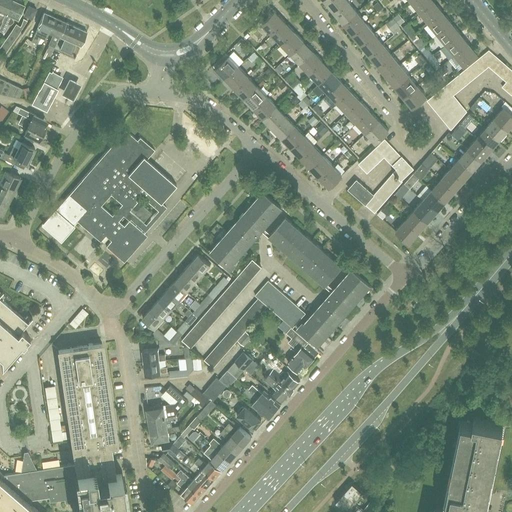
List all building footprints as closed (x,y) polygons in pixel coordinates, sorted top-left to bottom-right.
[(14,16),(18,18),(24,3),(23,3),(24,2),(23,0),(11,0),(5,12),(2,19),(3,21),(0,26),(0,30),(4,32),(5,31),(8,24),(11,24),(13,22),(13,20),(13,19),(14,16)] [(5,12),(11,0),(0,0),(0,26),(3,21),(2,19),(5,12)] [(348,0),(328,0),(326,2),(335,12),(349,1),(348,0)] [(433,0),(413,0),(412,2),(420,12),(434,1),(433,0)] [(349,1),(335,12),(343,23),(358,11),(349,1)] [(434,1),(420,12),(429,23),(443,11),(434,1)] [(32,18),(36,8),(29,5),(24,15),(32,18)] [(275,11),(262,24),(272,34),(285,21),(275,11)] [(358,11),(343,23),(352,33),(366,22),(358,11)] [(443,11),(429,23),(438,33),(452,22),(443,11)] [(44,12),(32,40),(38,43),(40,36),(45,39),(49,31),(55,17),(44,12)] [(400,24),(404,20),(400,15),(398,13),(394,17),(400,24)] [(54,33),(43,58),(48,60),(60,36),(59,36),(66,22),(55,17),(49,31),(54,33)] [(394,17),(393,17),(386,23),(385,23),(386,24),(391,31),(392,31),(398,26),(398,25),(399,25),(400,24),(394,17)] [(285,21),(272,34),(281,44),(294,31),(285,21)] [(59,36),(60,36),(66,38),(61,49),(66,51),(77,27),(66,22),(59,36)] [(366,22),(352,33),(360,44),(374,32),(366,22)] [(452,22),(438,33),(446,44),(460,32),(452,22)] [(17,36),(22,27),(16,23),(11,31),(0,45),(0,49),(5,53),(17,36)] [(408,34),(409,35),(411,37),(414,34),(415,34),(416,33),(413,30),(407,23),(406,25),(403,27),(408,34)] [(81,45),(83,40),(87,31),(77,27),(66,51),(70,53),(75,43),(81,45)] [(294,31),(281,44),(291,54),(304,41),(294,31)] [(374,32),(360,44),(369,54),(383,43),(374,32)] [(460,32),(446,44),(455,54),(469,43),(460,32)] [(418,38),(415,35),(411,38),(415,42),(420,48),(426,43),(421,37),(420,37),(418,39),(418,38)] [(304,41),(291,54),(300,63),(313,51),(304,41)] [(383,43),(369,54),(378,65),(392,53),(383,43)] [(469,43),(455,54),(464,65),(478,54),(469,43)] [(489,50),(481,56),(489,66),(497,56),(489,50)] [(313,51),(300,63),(309,73),(323,60),(313,51)] [(392,53),(378,65),(386,75),(400,64),(392,53)] [(422,55),(421,54),(415,59),(417,61),(421,65),(424,62),(426,60),(423,56),(422,55)] [(437,68),(441,66),(440,65),(439,64),(439,62),(439,60),(433,54),(428,59),(432,63),(433,64),(436,67),(437,69),(437,68)] [(229,56),(213,71),(220,78),(222,76),(225,79),(239,66),(229,56)] [(481,56),(477,60),(485,69),(489,66),(481,56)] [(497,56),(489,66),(494,69),(501,60),(497,56)] [(323,60),(309,73),(319,83),(332,70),(323,60)] [(477,60),(472,63),(480,73),(485,69),(477,60)] [(501,60),(494,69),(498,73),(506,64),(501,60)] [(472,63),(468,67),(476,76),(480,73),(472,63)] [(279,73),(284,68),(280,64),(280,65),(276,69),(278,72),(279,73)] [(400,64),(386,75),(395,86),(409,74),(400,64)] [(434,70),(430,64),(425,68),(430,74),(434,70)] [(441,66),(437,68),(440,71),(443,75),(446,72),(449,70),(444,64),(441,66)] [(506,64),(498,73),(502,77),(510,68),(506,64)] [(239,66),(225,79),(235,88),(248,76),(239,66)] [(468,67),(464,71),(471,80),(476,76),(468,67)] [(511,69),(510,68),(502,77),(507,81),(511,74),(511,69)] [(332,70),(319,83),(328,93),(341,80),(332,70)] [(61,77),(52,72),(49,71),(44,81),(40,88),(39,88),(31,102),(47,111),(53,98),(58,88),(56,87),(61,77)] [(464,71),(459,74),(467,84),(471,80),(464,71)] [(409,74),(395,86),(403,96),(418,85),(409,74)] [(459,74),(455,78),(462,87),(467,84),(459,74)] [(248,76),(235,88),(244,98),(257,85),(248,76)] [(299,83),(301,81),(296,76),(295,76),(288,82),(289,83),(294,88),(299,83)] [(0,92),(19,97),(23,89),(0,77),(0,92)] [(70,77),(62,93),(74,98),(82,83),(70,77)] [(455,78),(450,82),(458,91),(462,87),(455,78)] [(341,80),(328,93),(338,103),(351,90),(341,80)] [(284,82),(283,81),(278,85),(282,89),(287,85),(284,82)] [(507,81),(503,86),(511,94),(511,85),(507,81)] [(450,82),(437,93),(441,97),(444,102),(453,95),(458,91),(450,82)] [(299,83),(294,88),(293,88),(293,89),(294,89),(297,92),(299,94),(298,94),(298,95),(297,96),(299,97),(299,98),(301,100),(301,99),(302,99),(303,98),(307,94),(305,92),(306,90),(305,89),(299,83)] [(257,85),(244,98),(253,108),(267,95),(257,85)] [(418,85),(403,96),(412,107),(427,96),(418,85)] [(351,90),(338,103),(347,113),(360,100),(351,90)] [(437,93),(428,100),(432,105),(441,97),(437,93)] [(267,95),(253,108),(263,118),(276,105),(267,95)] [(297,96),(296,95),(295,96),(291,100),(293,102),(296,104),(299,101),(300,100),(299,98),(298,98),(298,97),(297,96)] [(453,95),(444,102),(448,106),(449,107),(458,100),(453,95)] [(311,101),(307,96),(303,99),(308,104),(311,101)] [(441,97),(432,105),(435,109),(444,102),(441,97)] [(303,108),(307,104),(302,99),(299,103),(303,108)] [(360,100),(347,113),(356,122),(369,109),(360,100)] [(458,100),(449,107),(452,111),(453,113),(462,106),(458,100)] [(474,110),(479,104),(476,101),(470,108),(473,111),(474,110)] [(444,102),(435,109),(439,114),(448,106),(444,102)] [(308,107),(308,105),(307,104),(301,110),(305,115),(310,110),(311,109),(308,107)] [(276,105),(263,118),(272,128),(285,115),(276,105)] [(1,106),(0,107),(0,111),(7,116),(10,111),(1,106)] [(448,106),(439,114),(443,118),(452,111),(449,107),(448,106)] [(462,106),(453,113),(455,115),(459,120),(467,111),(462,106)] [(45,126),(36,121),(33,120),(36,115),(20,107),(17,112),(22,114),(20,120),(21,124),(27,127),(24,132),(39,139),(42,140),(46,132),(43,131),(45,126)] [(511,114),(504,107),(494,117),(508,129),(511,124),(511,114)] [(369,109),(356,122),(366,132),(379,119),(369,109)] [(452,111),(443,118),(446,123),(455,115),(453,113),(452,111)] [(285,115),(272,128),(281,137),(295,125),(285,115)] [(455,115),(446,123),(452,129),(459,120),(455,115)] [(314,116),(308,121),(313,125),(318,120),(314,116)] [(494,117),(486,128),(499,139),(508,129),(494,117)] [(379,119),(366,132),(375,142),(389,130),(379,119)] [(333,127),(337,131),(341,126),(337,123),(333,127)] [(295,125),(281,137),(291,147),(304,134),(295,125)] [(322,125),(316,130),(321,135),(327,130),(322,125)] [(486,128),(477,138),(490,150),(499,139),(486,128)] [(176,184),(147,158),(155,149),(152,146),(140,136),(137,140),(125,129),(69,194),(43,224),(53,232),(61,239),(67,232),(77,220),(91,232),(100,241),(106,235),(111,240),(106,246),(124,261),(147,235),(144,232),(166,207),(161,202),(176,184)] [(304,134),(291,147),(300,157),(314,144),(304,134)] [(477,138),(468,148),(481,160),(490,150),(477,138)] [(385,139),(376,147),(380,152),(389,144),(385,139)] [(9,154),(6,153),(5,151),(0,148),(0,156),(2,158),(14,164),(24,169),(27,163),(27,164),(27,163),(29,163),(33,156),(31,155),(35,148),(31,146),(26,143),(23,142),(22,141),(17,150),(13,147),(9,154)] [(314,144),(300,157),(310,167),(323,154),(314,144)] [(389,144),(380,152),(385,156),(393,148),(389,144)] [(376,147),(372,151),(380,160),(385,156),(380,152),(376,147)] [(393,148),(385,156),(389,161),(397,152),(393,148)] [(468,148),(459,158),(472,170),(481,160),(468,148)] [(372,151),(367,155),(376,164),(380,160),(372,151)] [(397,152),(389,161),(393,165),(393,164),(401,156),(397,152)] [(431,152),(427,157),(432,161),(436,156),(431,152)] [(323,154),(310,167),(319,177),(332,164),(323,154)] [(367,155),(363,159),(371,168),(376,164),(367,155)] [(401,180),(414,168),(402,156),(401,156),(393,164),(393,165),(397,168),(393,172),(394,172),(395,174),(397,177),(397,176),(401,180)] [(0,158),(0,173),(3,175),(0,180),(0,182),(14,189),(20,177),(9,171),(12,165),(0,158)] [(459,158),(450,169),(463,181),(472,170),(459,158)] [(363,159),(359,164),(367,172),(371,168),(363,159)] [(332,164),(319,177),(329,187),(342,174),(332,164)] [(426,171),(420,166),(414,173),(420,178),(426,171)] [(450,169),(441,179),(454,191),(463,181),(450,169)] [(394,172),(390,176),(399,185),(402,181),(401,180),(397,176),(397,177),(395,174),(394,172)] [(414,173),(408,179),(414,185),(419,179),(416,176),(414,173)] [(390,176),(386,181),(395,189),(399,185),(390,176)] [(349,187),(348,189),(366,204),(374,194),(357,179),(349,187)] [(441,179),(432,189),(445,201),(454,191),(441,179)] [(386,181),(382,185),(391,194),(395,189),(386,181)] [(0,182),(0,197),(8,201),(14,189),(0,182)] [(403,184),(399,189),(405,194),(409,189),(403,184)] [(382,185),(378,190),(387,198),(391,194),(382,185)] [(432,189),(423,199),(436,211),(445,201),(432,189)] [(378,190),(374,194),(379,199),(383,203),(387,198),(378,190)] [(234,261),(275,215),(282,207),(278,204),(263,191),(210,251),(231,269),(236,263),(234,261)] [(374,194),(366,204),(370,208),(379,199),(374,194)] [(0,212),(2,214),(8,201),(0,197),(0,212)] [(379,199),(370,208),(375,212),(378,208),(383,203),(379,199)] [(423,199),(414,210),(427,222),(436,211),(423,199)] [(384,213),(387,215),(387,216),(390,213),(393,210),(387,204),(381,210),(384,213)] [(414,210),(405,220),(418,232),(427,222),(414,210)] [(325,285),(335,273),(342,266),(286,217),(269,236),(325,285)] [(405,220),(396,230),(410,242),(418,232),(405,220)] [(199,253),(190,263),(202,273),(211,264),(199,253)] [(251,260),(219,296),(228,304),(260,268),(251,260)] [(190,263),(182,272),(194,282),(202,273),(190,263)] [(318,346),(364,293),(371,285),(351,268),(304,323),(302,321),(297,328),(318,346)] [(182,272),(175,281),(187,291),(194,282),(182,272)] [(216,285),(221,290),(229,280),(224,276),(216,285)] [(292,327),(293,327),(306,312),(269,279),(255,295),(292,327)] [(175,281),(167,290),(179,300),(187,291),(175,281)] [(213,299),(221,290),(216,285),(208,294),(213,299)] [(167,290),(159,299),(171,309),(179,300),(167,290)] [(205,308),(213,299),(208,294),(200,303),(205,308)] [(219,296),(215,302),(224,310),(228,304),(219,296)] [(0,356),(1,358),(2,366),(1,366),(2,367),(21,345),(23,347),(27,342),(26,341),(29,337),(30,337),(21,330),(28,322),(0,297),(0,511),(126,511),(121,474),(115,475),(111,445),(117,444),(102,342),(58,349),(72,440),(75,463),(32,470),(31,463),(24,464),(25,471),(3,474),(0,471),(0,356)] [(159,299),(151,308),(163,318),(171,309),(159,299)] [(215,302),(182,340),(188,345),(191,347),(191,348),(224,310),(215,302)] [(197,317),(205,308),(200,303),(192,312),(197,317)] [(82,308),(69,323),(75,328),(88,313),(82,308)] [(151,308),(143,317),(155,328),(163,318),(151,308)] [(189,326),(197,317),(192,312),(184,321),(189,326)] [(284,320),(279,325),(287,332),(292,327),(284,320)] [(182,335),(189,326),(184,321),(176,330),(182,335)] [(182,335),(176,330),(170,338),(157,327),(153,333),(161,340),(169,339),(174,344),(182,335)] [(309,342),(293,327),(292,327),(287,332),(293,338),(289,342),(298,350),(288,362),(299,371),(305,364),(307,365),(308,364),(309,364),(312,362),(311,360),(315,356),(304,347),(309,342)] [(246,331),(238,340),(244,345),(252,336),(246,331)] [(192,357),(191,347),(188,345),(183,346),(185,358),(192,357)] [(158,348),(142,349),(144,362),(160,360),(166,359),(165,354),(159,354),(158,348)] [(235,361),(244,369),(252,359),(243,352),(235,361)] [(193,369),(192,358),(192,357),(185,358),(186,370),(169,372),(170,378),(188,375),(193,369)] [(192,358),(193,369),(201,368),(200,357),(192,358)] [(160,360),(144,362),(145,374),(167,372),(167,367),(160,368),(160,360)] [(236,378),(244,369),(235,361),(227,370),(236,378)] [(274,368),(270,372),(292,390),(300,380),(288,370),(283,376),(274,368)] [(270,372),(264,379),(274,387),(271,390),(275,393),(283,400),(292,390),(270,372)] [(217,376),(209,386),(219,394),(227,384),(217,376)] [(262,392),(255,386),(252,384),(249,388),(258,397),(274,410),(280,403),(265,389),(262,392)] [(55,385),(45,386),(50,421),(51,429),(53,442),(63,440),(55,385)] [(164,405),(156,406),(146,407),(147,409),(146,410),(146,413),(147,414),(148,419),(174,415),(176,415),(187,400),(170,385),(166,389),(177,400),(175,403),(172,403),(164,405)] [(210,399),(203,392),(196,386),(190,394),(194,397),(204,406),(210,399)] [(258,397),(249,388),(247,387),(243,391),(255,401),(252,404),(268,418),(274,410),(258,397)] [(191,400),(194,397),(190,394),(187,391),(184,394),(191,400)] [(216,404),(213,401),(210,399),(204,406),(202,408),(208,413),(216,404)] [(239,412),(237,414),(253,428),(261,419),(245,405),(244,407),(242,407),(239,411),(239,412)] [(201,421),(208,413),(202,408),(195,416),(201,421)] [(150,431),(168,427),(166,421),(175,419),(174,415),(148,419),(150,431)] [(194,429),(201,421),(195,416),(189,424),(192,427),(194,429)] [(492,511),(493,509),(486,507),(503,424),(475,418),(474,424),(462,421),(446,500),(450,500),(448,511),(436,508),(434,511),(492,511)] [(229,423),(225,428),(244,444),(251,436),(239,426),(236,429),(229,423)] [(184,437),(192,427),(189,424),(180,433),(184,437)] [(152,442),(162,440),(169,439),(168,432),(176,431),(176,430),(180,430),(179,426),(175,426),(168,427),(150,431),(151,436),(150,437),(151,440),(152,441),(152,442)] [(225,428),(221,432),(228,439),(225,442),(237,452),(244,444),(225,428)] [(213,437),(209,441),(211,443),(230,460),(237,452),(225,442),(223,445),(213,437)] [(178,447),(182,443),(177,439),(173,443),(178,447)] [(174,456),(180,449),(172,443),(163,444),(164,450),(167,450),(174,456)] [(211,443),(203,453),(210,459),(211,458),(223,468),(230,460),(211,443)] [(166,465),(169,467),(173,463),(163,453),(159,458),(166,465)] [(214,479),(221,471),(209,460),(206,464),(199,457),(195,462),(214,479)] [(207,487),(214,479),(195,462),(191,466),(198,473),(195,476),(207,487)] [(200,494),(176,473),(169,467),(166,465),(162,469),(172,478),(174,476),(179,480),(177,482),(184,489),(181,492),(193,503),(200,494)] [(192,479),(185,473),(180,468),(176,473),(200,494),(207,487),(195,476),(192,479)] [(176,482),(172,478),(168,482),(172,486),(176,482)] [(361,490),(354,483),(350,480),(342,490),(335,498),(347,509),(354,501),(363,491),(361,490)]
